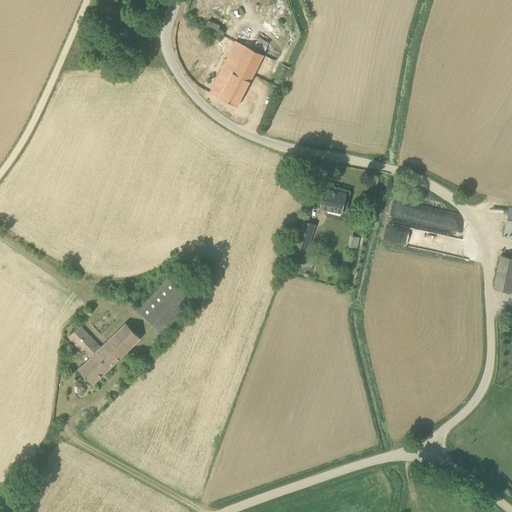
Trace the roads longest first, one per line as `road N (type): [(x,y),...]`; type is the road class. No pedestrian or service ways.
road 1 (unclassified): [(432,448),(489,371),(482,238),(452,199),(427,184),(289,148),(222,121),(167,56),(175,0)]
road 2 (unclassified): [(224,511),(361,463),(432,448)]
road 3 (track): [(0,174),(91,0)]
